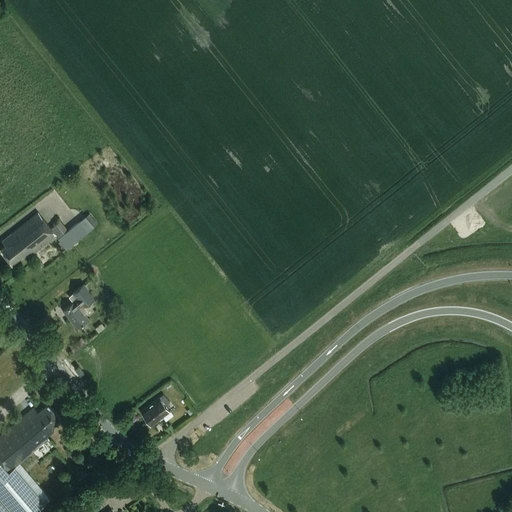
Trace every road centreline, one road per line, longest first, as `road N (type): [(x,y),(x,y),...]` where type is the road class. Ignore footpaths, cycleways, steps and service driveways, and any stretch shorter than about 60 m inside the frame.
road 1 (trunk): [(511,277),(441,284),(360,324),(240,437),(206,485)]
road 2 (trunk): [(227,495),(256,447),(378,335),(448,311),(511,328)]
road 3 (unclassified): [(411,249),(174,441),(160,466)]
road 4 (tertiary): [(160,466),(117,440),(0,306)]
